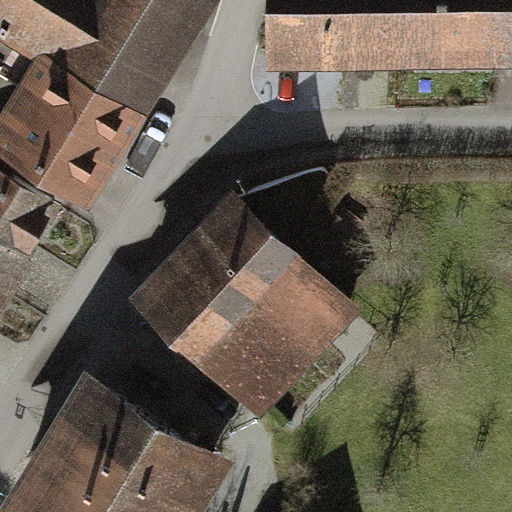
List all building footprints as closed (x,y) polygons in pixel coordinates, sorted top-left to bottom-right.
[(0,0),(0,48),(18,60),(115,123),(196,0),(0,0)] [(511,0),(278,0),(279,62),(511,60),(511,0)] [(0,86),(0,165),(61,205),(115,123),(18,60),(0,86)] [(0,263),(15,273),(61,205),(0,165),(0,263)] [(112,306),(247,419),(346,302),(211,188),(112,306)] [(0,294),(15,273),(0,263),(0,294)] [(176,511),(205,464),(53,371),(0,458),(0,511),(176,511)]
